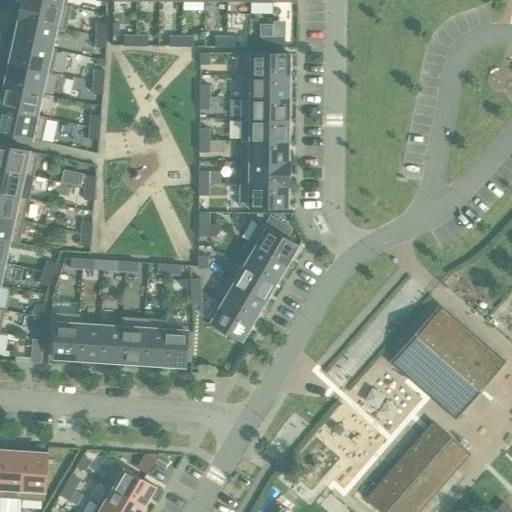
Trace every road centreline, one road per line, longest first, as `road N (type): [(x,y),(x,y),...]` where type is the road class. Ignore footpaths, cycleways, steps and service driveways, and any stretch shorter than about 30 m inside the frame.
road 1 (residential): [(334,0),(333,220),(364,253)]
road 2 (residential): [(245,428),(218,416),(0,399)]
road 3 (residential): [(245,428),(342,269),(364,253)]
road 4 (residential): [(511,34),(473,40),(455,62),(429,189)]
road 5 (residential): [(417,220),(456,195),(511,134)]
